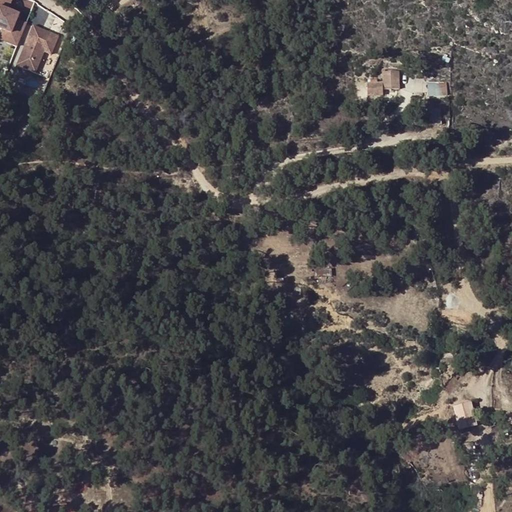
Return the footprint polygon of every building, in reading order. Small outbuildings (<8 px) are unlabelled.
[(12,0),(0,0),(0,42),(11,47),(17,49),(26,26),(17,22),(19,17),(12,15),(11,16),(7,14),(8,13),(12,0)] [(58,38),(33,28),(26,46),(28,47),(26,50),(24,49),(17,68),(35,75),(43,54),(50,57),(58,38)] [(384,89),(399,89),(399,71),(384,72),(384,89)] [(429,82),(430,98),(449,97),(448,81),(429,82)] [(368,96),(383,95),(383,83),(368,83),(368,96)] [(431,111),(432,122),(441,121),(440,110),(431,111)] [(481,425),(474,401),(456,406),(463,430),(481,425)]
